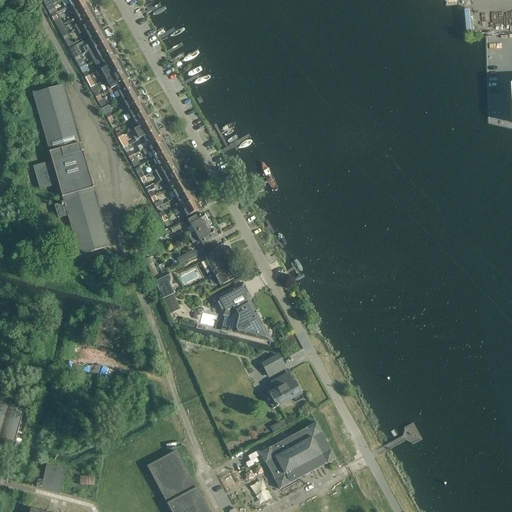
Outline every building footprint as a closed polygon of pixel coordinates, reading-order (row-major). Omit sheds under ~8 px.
[(53,0),(45,5),(47,9),(57,3),(55,0),(53,0)] [(66,7),(69,11),(86,1),(85,0),(66,0),(62,3),(65,8),(66,7)] [(74,12),(78,18),(91,11),(86,1),(69,11),(70,14),(74,12)] [(75,26),(78,31),(97,21),(91,11),(78,18),(80,23),(75,26)] [(53,19),(59,29),(64,26),(59,16),(53,19)] [(85,31),(89,39),(103,32),(97,21),(78,31),(79,34),(85,31)] [(59,29),(64,39),(68,37),(67,36),(69,34),(64,26),(59,29)] [(89,39),(95,49),(108,42),(103,32),(89,39)] [(95,49),(100,59),(114,51),(108,42),(95,49)] [(69,49),(75,60),(81,57),(77,48),(75,46),(70,48),(69,49)] [(100,59),(105,68),(119,61),(114,51),(100,59)] [(75,60),(81,70),(87,66),(81,57),(75,60)] [(124,70),(119,61),(105,68),(96,73),(99,78),(101,77),(104,82),(124,70)] [(124,70),(104,82),(109,91),(129,80),(124,70)] [(129,80),(109,91),(111,95),(118,91),(122,99),(135,91),(129,80)] [(68,215),(80,255),(108,247),(92,189),(94,188),(93,187),(93,188),(81,146),(79,146),(79,144),(81,144),(81,143),(79,144),(62,86),(33,94),(50,152),(49,152),(51,162),(34,167),(40,189),(58,184),(62,197),(63,197),(64,203),(54,206),(58,218),(68,215)] [(122,106),(124,110),(141,101),(135,91),(122,99),(125,105),(122,106)] [(129,113),(133,118),(146,111),(141,101),(124,110),(126,114),(129,113)] [(132,126),(134,130),(152,121),(146,111),(133,118),(136,124),(132,126)] [(140,132),(143,138),(157,130),(152,121),(134,130),(131,132),(133,136),(136,134),(140,132)] [(140,152),(142,151),(142,150),(162,139),(157,130),(143,138),(146,143),(142,145),(138,148),(140,152)] [(150,151),(154,157),(167,150),(162,139),(142,150),(142,151),(144,154),(146,153),(150,151)] [(154,157),(155,159),(168,151),(167,150),(154,157)] [(153,167),(155,172),(174,162),(168,151),(155,159),(158,164),(153,167)] [(161,181),(165,178),(179,171),(174,162),(155,172),(161,181)] [(165,186),(168,190),(184,181),(179,171),(165,178),(169,184),(165,186)] [(173,192),(176,198),(190,190),(184,181),(168,190),(170,194),(173,192)] [(153,185),(145,189),(147,194),(155,190),(153,185)] [(176,205),(178,209),(195,200),(190,190),(176,198),(179,204),(176,205)] [(195,200),(178,209),(174,212),(176,215),(180,213),(183,211),(187,217),(200,210),(195,200)] [(187,219),(195,234),(208,226),(206,221),(203,214),(196,218),(195,215),(187,219)] [(171,228),(170,229),(173,234),(181,229),(178,224),(171,228)] [(208,226),(195,234),(189,237),(193,244),(199,241),(202,247),(210,243),(209,240),(215,237),(211,230),(211,231),(208,226)] [(177,259),(181,265),(196,256),(193,251),(177,259)] [(212,271),(215,276),(223,272),(219,265),(227,261),(222,251),(206,259),(210,267),(205,270),(207,274),(212,271)] [(145,261),(153,278),(159,275),(153,265),(154,264),(151,257),(145,261)] [(223,272),(215,276),(216,277),(209,280),(211,284),(218,280),(221,286),(236,278),(227,261),(219,265),(223,272)] [(167,273),(153,280),(164,300),(175,294),(169,284),(170,279),(167,273)] [(223,317),(224,316),(234,318),(232,330),(229,329),(228,332),(233,333),(232,334),(272,343),(248,300),(250,299),(242,284),(213,300),(223,317)] [(174,297),(164,301),(170,314),(176,312),(173,305),(176,303),(174,297)] [(117,327),(100,322),(96,339),(113,344),(117,327)] [(279,357),(263,365),(270,378),(285,369),(279,357)] [(300,395),(301,395),(295,384),(294,385),(289,375),(272,384),(277,391),(270,395),(274,402),(270,405),(273,410),(277,407),(277,408),(294,399),(296,403),(302,400),(300,395)] [(8,407),(0,404),(0,446),(13,450),(23,411),(21,410),(22,407),(9,403),(8,407)] [(68,423),(70,417),(63,415),(61,421),(62,422),(61,424),(66,425),(67,423),(68,423)] [(284,420),(270,427),(273,432),(286,424),(284,420)] [(270,448),(260,453),(265,463),(266,463),(275,479),(274,479),(280,489),(290,484),(290,483),(326,464),(336,459),(330,449),(321,433),(316,423),(306,428),(270,448)] [(208,511),(176,452),(148,467),(172,511),(208,511)] [(59,491),(64,471),(47,467),(43,483),(37,481),(36,487),(42,488),(42,489),(59,493),(59,491)] [(94,477),(80,476),(79,485),(93,485),(94,477)]
